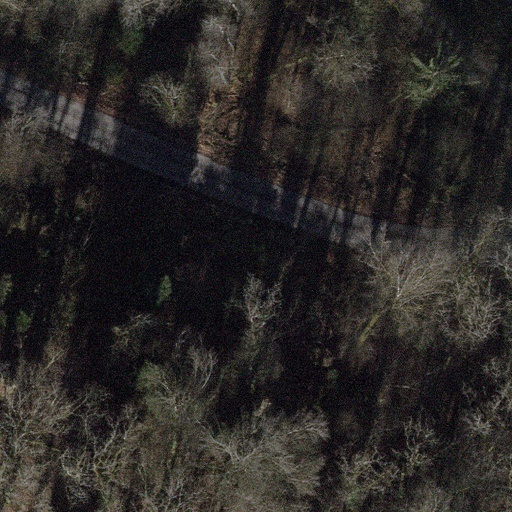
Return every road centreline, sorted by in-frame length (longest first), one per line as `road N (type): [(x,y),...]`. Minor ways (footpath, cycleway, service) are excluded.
road 1 (residential): [(511,245),(334,230),(0,88)]
road 2 (track): [(395,0),(511,119)]
